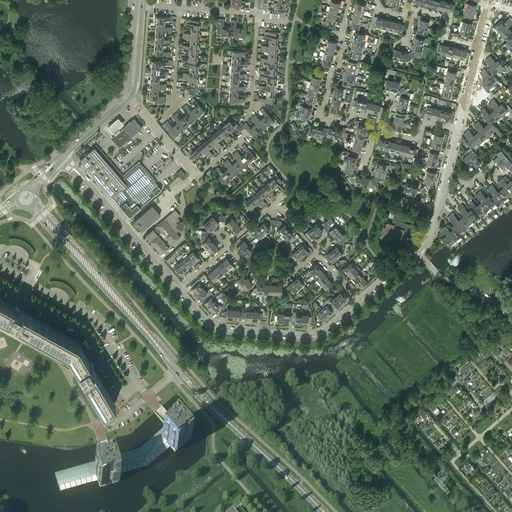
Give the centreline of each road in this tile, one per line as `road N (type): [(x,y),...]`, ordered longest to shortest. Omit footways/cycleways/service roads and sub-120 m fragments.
road 1 (tertiary): [(356,300),(318,332),(264,334),(211,323),(178,288)]
road 2 (secondary): [(322,511),(177,370)]
road 3 (secondary): [(177,370),(53,229)]
road 4 (tertiary): [(178,288),(59,157)]
road 5 (residential): [(246,133),(196,176),(128,96)]
road 6 (residential): [(374,128),(376,120),(354,114),(342,122),(319,117),(340,59)]
